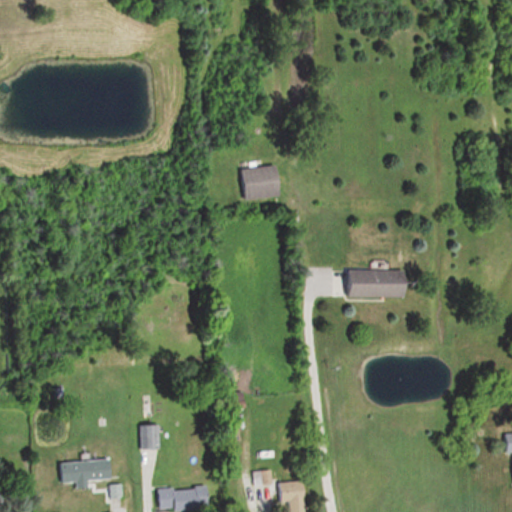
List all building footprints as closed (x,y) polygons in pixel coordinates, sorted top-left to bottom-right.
[(235,170),(238,201),(273,197),(269,166),(235,170)] [(400,297),(400,270),(338,269),(338,297),(400,297)] [(221,393),(221,411),(241,411),(241,392),(221,393)] [(137,424),(137,449),(156,449),(156,424),(137,424)] [(508,484),(511,483),(511,432),(499,433),(500,453),(507,453),(508,484)] [(105,459),(53,462),(54,482),(106,479),(105,459)] [(250,471),(250,484),(268,484),(268,471),(250,471)] [(301,511),(300,481),(272,482),(273,502),(284,501),(284,511),(301,511)] [(153,486),(153,508),(204,507),(204,486),(153,486)]
